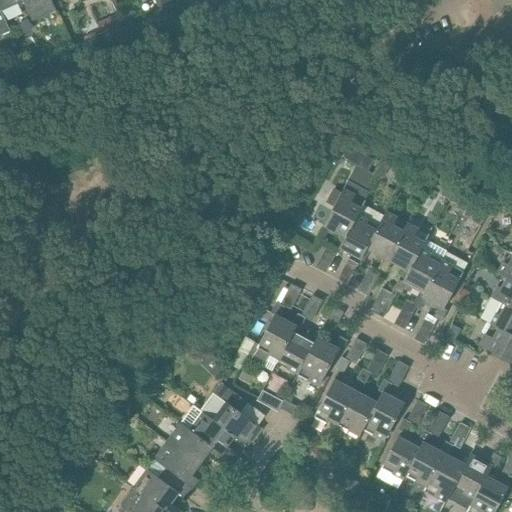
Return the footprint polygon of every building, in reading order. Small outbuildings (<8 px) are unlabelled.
[(22,0),(33,21),(55,11),(50,0),(22,0)] [(104,34),(123,25),(118,14),(110,19),(103,4),(94,7),(101,23),(98,24),(104,34)] [(0,36),(10,31),(0,9),(0,36)] [(366,173),(373,160),(357,151),(350,164),(366,173)] [(403,161),(397,173),(407,178),(413,166),(403,161)] [(388,168),(380,164),(374,175),(382,179),(388,168)] [(449,198),(454,189),(447,185),(442,194),(449,198)] [(358,216),(363,205),(365,201),(337,186),(332,196),(338,199),(324,226),(345,238),(357,215),(358,216)] [(378,226),(384,216),(363,205),(358,216),(357,215),(345,238),(339,248),(361,260),(367,249),(366,249),(379,227),(378,226)] [(387,260),(407,223),(386,212),(384,216),(378,226),(379,227),(366,249),(367,249),(384,258),(378,269),(386,273),(392,263),(387,260)] [(421,249),(427,238),(429,235),(407,223),(387,260),(392,263),(408,272),(409,272),(421,249)] [(407,300),(394,324),(405,330),(416,308),(420,310),(426,300),(427,298),(422,296),(424,293),(425,293),(441,260),(447,249),(427,238),(421,249),(409,272),(408,272),(403,282),(407,285),(420,291),(414,304),(407,300)] [(511,252),(510,252),(498,274),(502,276),(511,281),(511,252)] [(463,272),(441,260),(425,293),(424,293),(422,296),(427,298),(426,300),(439,307),(433,318),(442,322),(447,311),(444,309),(463,272)] [(511,281),(502,276),(491,297),(502,304),(511,308),(511,281)] [(403,282),(399,280),(393,291),(392,293),(383,288),(373,305),(376,306),(372,312),(383,318),(397,293),(401,295),(407,285),(403,282)] [(462,289),(455,302),(464,306),(470,294),(462,289)] [(296,327),(292,324),(279,317),(285,307),(276,302),(271,313),(274,315),(257,348),(252,345),(246,356),(263,365),(269,354),(278,359),(294,330),(295,331),(296,327)] [(511,308),(502,304),(491,324),(511,335),(511,308)] [(292,324),(296,327),(300,329),(306,318),(298,314),(292,324)] [(511,335),(491,324),(479,346),(511,363),(511,335)] [(315,342),(295,331),(294,330),(278,359),(276,363),(298,375),(315,342)] [(342,352),(348,341),(340,336),(334,347),(317,338),(315,342),(298,375),(319,387),(339,350),(342,352)] [(350,361),(345,359),(342,357),(336,368),(344,372),(350,361)] [(357,379),(365,384),(371,373),(363,368),(357,379)] [(316,413),(314,417),(325,423),(327,419),(338,425),(356,392),(334,380),(316,413)] [(384,441),(403,407),(404,404),(387,395),(392,384),(384,380),(378,391),(382,393),(376,403),(377,403),(363,429),(363,430),(384,441)] [(210,403),(203,413),(213,421),(235,437),(247,446),(251,441),(253,443),(263,430),(258,426),(239,412),(247,402),(223,385),(210,403)] [(377,403),(376,403),(356,392),(338,425),(360,436),(363,430),(363,429),(377,403)] [(273,397),(267,407),(277,412),(283,402),(273,397)] [(193,406),(180,424),(189,430),(190,430),(189,431),(222,454),(232,462),(237,454),(231,450),(238,440),(234,437),(235,437),(213,421),(203,413),(193,406)] [(411,423),(407,420),(403,418),(397,429),(405,434),(411,423)] [(190,430),(189,430),(180,424),(167,442),(199,465),(207,455),(226,469),(232,462),(222,454),(189,431),(190,430)] [(444,454),(440,452),(427,445),(432,434),(424,430),(418,441),(422,443),(420,446),(405,475),(406,476),(426,487),(444,454)] [(405,475),(420,446),(399,435),(381,468),(403,480),(406,476),(405,475)] [(465,465),(448,456),(454,445),(445,441),(440,452),(444,454),(426,487),(424,491),(446,502),(453,488),(465,465)] [(154,460),(147,470),(159,478),(158,479),(179,493),(185,498),(198,480),(192,475),(199,465),(167,442),(154,460)] [(486,477),(487,477),(492,467),(496,469),(502,458),(493,453),(488,464),(470,454),(465,465),(453,488),(474,499),(486,477)] [(159,478),(158,478),(147,470),(133,488),(144,496),(144,495),(166,511),(182,511),(171,503),(179,493),(158,479),(159,478)] [(466,511),(495,511),(508,489),(511,490),(511,488),(511,476),(509,475),(503,486),(487,477),(486,477),(474,499),(466,511)] [(350,480),(345,490),(355,495),(360,486),(350,480)] [(166,511),(144,496),(133,488),(116,511),(166,511)]
